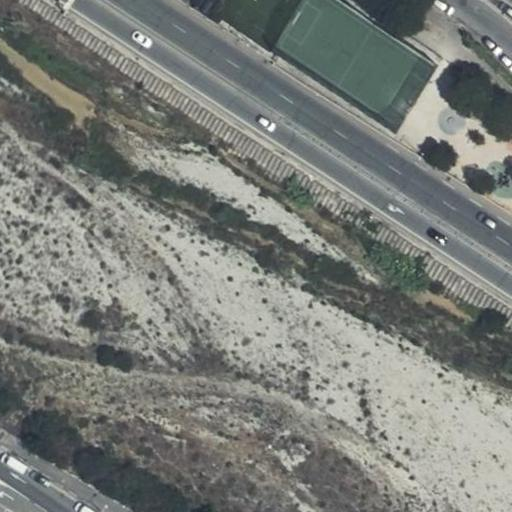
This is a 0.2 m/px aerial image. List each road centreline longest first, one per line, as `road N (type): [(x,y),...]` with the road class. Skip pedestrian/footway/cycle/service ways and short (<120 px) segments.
road 1 (primary): [(70,0),(511,285)]
road 2 (primary): [(511,242),(137,0)]
